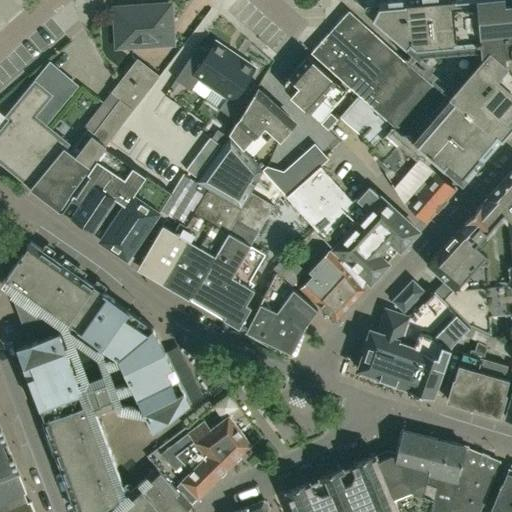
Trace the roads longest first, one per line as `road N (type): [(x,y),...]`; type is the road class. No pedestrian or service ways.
road 1 (residential): [(0,192),(202,332),(315,377)]
road 2 (residential): [(315,377),(340,338),(511,146)]
road 3 (residential): [(376,401),(341,439),(269,468),(215,511)]
road 4 (residential): [(58,511),(0,350)]
road 5 (residential): [(511,442),(376,401)]
